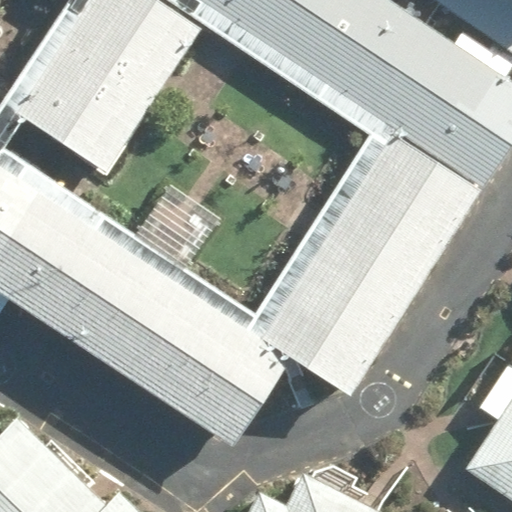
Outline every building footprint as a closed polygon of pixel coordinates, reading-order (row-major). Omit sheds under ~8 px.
[(199,0),(399,130),(261,339),(0,168),(0,292),(9,299),(235,446),(250,423),(284,370),(290,362),(292,358),(299,362),(340,389),(350,396),(485,190),(511,149),(511,82),(505,78),(510,70),(511,67),(511,49),(495,38),(489,47),(464,31),(456,44),(426,24),(388,0),(199,0)] [(0,168),(261,339),(399,130),(199,0),(68,0),(0,104),(0,168)] [(511,0),(440,0),(441,0),(495,38),(511,49),(511,0)] [(0,292),(0,311),(9,299),(0,292)] [(511,361),(511,363),(480,409),(488,414),(499,421),(471,463),(466,470),(474,475),(511,500),(511,361)] [(41,443),(17,419),(0,436),(0,511),(138,511),(121,494),(109,507),(105,503),(96,495),(90,489),(41,443)] [(378,511),(323,484),(310,477),(305,475),(299,485),(296,483),(284,506),(257,493),(247,511),(378,511)]
